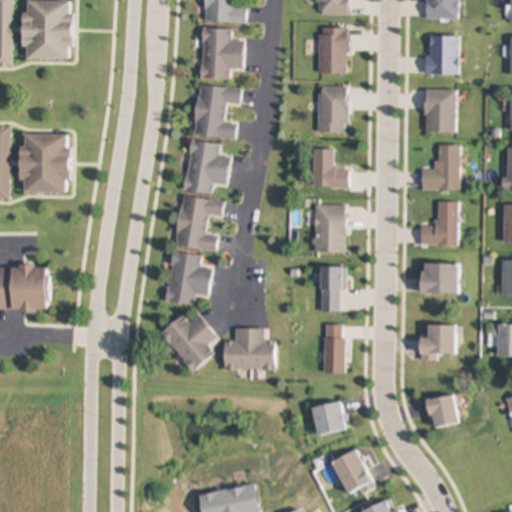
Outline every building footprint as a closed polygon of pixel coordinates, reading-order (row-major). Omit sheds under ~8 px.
[(0,0),(0,67),(14,67),(14,0),(0,0)] [(205,0),(205,23),(246,25),(246,10),(235,9),(235,0),(205,0)] [(319,0),(319,16),(349,16),(349,0),(319,0)] [(459,20),(459,0),(428,0),(428,20),(459,20)] [(26,59),(74,59),(74,1),(26,1),(26,59)] [(202,80),(230,81),(231,70),(243,71),(244,42),(233,42),(233,31),(203,30),(202,80)] [(349,30),(319,30),(319,75),(349,75),(349,30)] [(428,76),(459,76),(459,37),(428,37),(428,76)] [(227,105),(240,107),(242,91),(200,86),(195,136),(235,140),(237,126),(225,124),(227,105)] [(348,89),(318,89),(318,134),(348,134),(348,89)] [(457,92),(427,92),(427,134),(457,134),(457,92)] [(0,202),(12,202),(12,127),(0,127),(0,202)] [(23,193),(71,194),(71,135),(23,135),(23,193)] [(222,146),(193,142),(186,191),(214,195),(215,184),(227,186),(231,159),(220,157),(222,146)] [(461,147),(439,147),(439,172),(423,172),(423,191),(461,191),(461,147)] [(349,189),(349,170),(334,170),(334,151),(313,151),(313,189),(349,189)] [(177,247),(217,252),(219,237),(207,235),(210,216),(223,218),(225,202),(184,197),(177,247)] [(459,203),(439,203),(439,228),(423,228),(423,246),(459,246),(459,203)] [(315,255),(345,255),(345,207),(315,207),(315,255)] [(195,306),(196,295),(210,297),(213,269),(202,268),(203,256),(174,252),(168,303),(195,306)] [(511,262),(503,262),(503,299),(511,299),(511,262)] [(460,295),(460,264),(423,264),(423,295),(460,295)] [(0,267),(0,312),(50,312),(51,267),(0,267)] [(321,313),(341,313),(341,290),(346,290),(346,267),(321,267),(321,313)] [(193,374),(216,356),(209,346),(218,338),(201,316),(191,324),(184,316),(162,334),(193,374)] [(346,374),(346,325),(326,325),(326,374),(346,374)] [(422,338),(422,362),(439,362),(439,355),(457,355),(457,326),(430,326),(430,338),(422,338)] [(511,358),(511,326),(500,326),(499,358),(511,358)] [(276,371),(276,342),(266,342),(266,330),(237,330),(237,342),(226,342),(226,371),(276,371)] [(428,401),(434,429),(460,424),(455,396),(428,401)] [(313,409),(319,437),(348,430),(342,402),(313,409)] [(375,486),(358,451),(334,463),(350,498),(375,486)] [(366,511),(400,511),(394,499),(366,511)]
